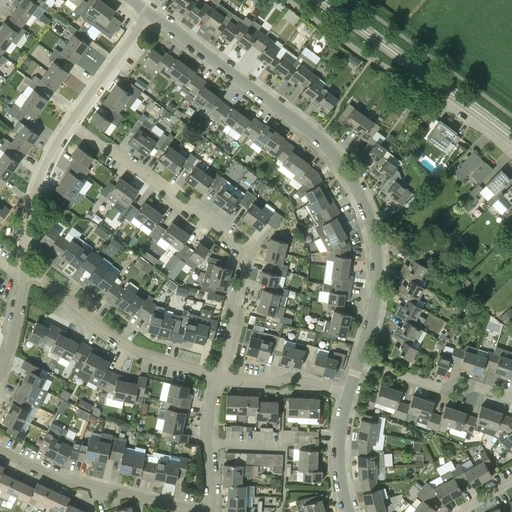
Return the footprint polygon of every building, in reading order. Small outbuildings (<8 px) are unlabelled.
[(44,3),(39,0),(19,0),(19,1),(17,0),(15,0),(14,2),(31,15),(38,5),(41,7),(44,3)] [(78,14),(87,2),(83,0),(69,0),(77,6),(73,11),(78,14)] [(95,19),(106,4),(100,0),(94,0),(91,5),(87,2),(78,14),(83,18),(86,13),(95,19)] [(184,17),(195,2),(192,0),(172,0),(171,3),(176,7),(174,9),(184,17)] [(25,23),(31,15),(14,2),(12,5),(15,7),(11,12),(13,14),(9,20),(25,32),(26,31),(21,27),(24,23),(25,23)] [(203,23),(214,9),(205,2),(201,7),(195,2),(184,17),(195,25),(200,19),(203,22),(203,23)] [(219,2),(214,9),(203,23),(209,28),(207,30),(217,38),(218,36),(226,25),(226,24),(233,15),(234,14),(219,2)] [(106,4),(95,19),(104,26),(100,31),(105,35),(114,23),(109,19),(115,11),(106,4)] [(246,30),(248,27),(239,20),(239,19),(233,15),(226,24),(226,25),(218,36),(217,38),(219,35),(229,43),(234,37),(237,40),(235,43),(236,43),(239,38),(239,39),(246,30)] [(266,35),(268,33),(265,30),(263,33),(258,30),(261,26),(254,20),(253,21),(248,17),(246,20),(251,24),(248,28),(248,27),(246,30),(239,39),(239,38),(236,43),(246,51),(251,46),(256,49),(266,35)] [(16,44),(25,32),(9,20),(6,24),(3,22),(0,26),(0,34),(11,42),(11,41),(16,44)] [(67,43),(81,54),(88,45),(80,39),(83,34),(71,26),(68,31),(73,34),(67,43)] [(323,35),(317,31),(313,37),(319,41),(323,35)] [(274,55),(277,52),(272,47),(275,43),(268,37),(270,34),(268,33),(266,35),(256,49),(260,52),(256,58),(266,66),(274,56),(274,55)] [(1,55),(11,42),(0,34),(0,55),(1,55)] [(75,63),(81,54),(67,43),(60,52),(55,48),(51,53),(63,62),(67,57),(75,63)] [(338,50),(330,47),(327,53),(335,57),(338,50)] [(159,71),(170,56),(160,49),(157,53),(152,49),(143,62),(152,69),(153,68),(159,71)] [(60,67),(63,62),(51,53),(48,58),(53,62),(47,71),(61,81),(68,73),(60,67)] [(310,72),(310,71),(316,64),(301,53),(293,64),(292,63),(281,78),(282,78),(282,77),(292,84),(294,82),(299,86),(302,83),(301,82),(309,72),(310,72)] [(281,78),(292,63),(282,55),(279,59),(274,55),(274,56),(266,66),(264,69),(274,77),(276,74),(281,78)] [(32,61),(26,56),(22,62),(28,66),(32,61)] [(176,79),(186,66),(177,59),(176,60),(170,56),(159,71),(169,79),(172,75),(176,79)] [(357,62),(351,65),(354,72),(361,68),(357,62)] [(188,93),(199,78),(194,74),(195,73),(186,66),(176,79),(174,82),(178,86),(188,93)] [(55,90),(61,81),(47,71),(40,79),(35,75),(34,77),(32,76),(30,79),(32,80),(31,81),(43,89),(47,85),(55,90)] [(318,92),(322,87),(316,83),(320,78),(310,71),(310,72),(309,72),(301,82),(302,83),(299,86),(300,86),(301,85),(305,88),(301,94),(311,101),(318,92)] [(43,89),(31,81),(26,77),(23,82),(33,89),(26,99),(41,109),(48,100),(40,94),(43,89)] [(202,106),(211,92),(207,89),(210,85),(199,78),(188,93),(185,98),(199,109),(202,106)] [(143,82),(139,88),(143,91),(147,85),(143,82)] [(110,93),(124,104),(131,95),(136,98),(139,94),(128,86),(125,90),(116,84),(110,93)] [(318,92),(311,101),(309,104),(318,112),(321,109),(326,114),(338,99),(327,91),(322,88),(322,87),(318,92)] [(418,94),(410,88),(398,105),(406,110),(418,94)] [(214,120),(225,105),(219,101),(221,99),(211,92),(202,106),(206,109),(204,113),(214,120)] [(118,113),(124,104),(110,93),(103,102),(111,108),(108,113),(119,121),(123,117),(118,113)] [(168,102),(162,98),(158,103),(164,107),(168,102)] [(34,118),(41,109),(26,99),(20,107),(15,103),(11,108),(23,117),(26,112),(34,118)] [(354,129),(364,115),(349,103),(336,120),(345,127),(347,124),(354,129)] [(231,127),(241,114),(232,108),(231,109),(225,105),(214,120),(224,128),(227,124),(231,127)] [(23,117),(11,108),(8,112),(7,113),(20,122),(23,117)] [(172,115),(166,111),(163,115),(168,119),(172,115)] [(431,116),(424,111),(419,118),(426,122),(431,116)] [(119,121),(108,113),(104,118),(96,112),(89,121),(104,132),(111,122),(116,126),(119,121)] [(247,137),(258,121),(249,114),(246,118),(241,114),(231,127),(240,134),(241,132),(247,137)] [(370,139),(371,138),(380,126),(364,115),(354,129),(361,134),(358,137),(364,141),(367,143),(358,155),(367,144),(370,139)] [(137,150),(147,135),(138,128),(142,123),(137,120),(129,131),(134,135),(127,143),(137,150)] [(262,147),(264,144),(274,131),(265,124),(264,126),(258,121),(247,137),(262,147)] [(461,138),(455,134),(440,123),(426,141),(447,156),(461,138)] [(197,131),(202,135),(207,128),(202,124),(197,131)] [(17,134),(32,145),(39,136),(24,125),(17,134)] [(277,158),(288,143),(283,139),(284,138),(274,131),(264,144),(269,148),(267,151),(277,158)] [(159,148),(167,137),(162,133),(156,142),(147,135),(137,150),(146,156),(154,145),(159,148)] [(25,154),(32,145),(17,134),(11,142),(6,139),(2,144),(14,152),(17,147),(25,154)] [(166,166),(177,152),(168,145),(172,140),(167,137),(159,148),(163,151),(157,160),(166,166)] [(376,163),(382,156),(386,149),(390,144),(389,142),(385,148),(371,138),(370,139),(367,144),(358,155),(361,158),(367,162),(370,158),(376,163)] [(290,171),(300,158),(295,154),(298,151),(288,143),(277,158),(274,162),(280,166),(278,169),(287,176),(290,171)] [(10,157),(14,152),(2,144),(0,146),(0,149),(4,153),(0,157),(0,163),(12,172),(19,163),(10,157)] [(232,150),(226,145),(223,149),(229,154),(232,150)] [(71,164),(86,176),(90,170),(87,167),(93,158),(78,147),(71,156),(75,158),(71,164)] [(479,184),(493,170),(473,151),(452,173),(461,181),(468,174),(479,184)] [(186,168),(194,157),(190,153),(186,159),(177,152),(166,166),(175,173),(181,165),(186,168)] [(390,176),(397,167),(382,156),(376,163),(368,173),(372,175),(377,179),(380,176),(386,181),(389,177),(390,176)] [(194,187),(204,172),(195,165),(199,160),(194,157),(186,168),(191,172),(185,180),(194,187)] [(302,185),(317,173),(316,172),(308,167),(309,165),(300,158),(290,171),(287,176),(291,179),(289,184),(297,190),(302,185)] [(0,177),(5,181),(12,172),(0,163),(0,177)] [(82,181),(86,176),(71,164),(68,168),(70,170),(62,180),(78,192),(84,182),(82,181)] [(497,200),(503,194),(499,190),(510,180),(501,170),(485,185),(494,194),(486,202),(490,207),(497,200)] [(214,188),(222,177),(217,174),(213,179),(204,172),(194,187),(203,193),(209,185),(214,188)] [(309,203),(324,195),(321,190),(325,188),(317,173),(302,185),(297,190),(296,191),(300,198),(305,195),(309,203)] [(405,188),(390,176),(389,177),(386,181),(376,194),(380,196),(385,200),(388,197),(395,202),(399,196),(405,201),(411,193),(405,188)] [(221,207),(232,192),(223,186),(226,181),(222,177),(214,188),(218,192),(212,200),(221,207)] [(118,199),(129,185),(120,178),(114,186),(109,182),(101,194),(106,198),(110,193),(118,199)] [(71,201),(78,192),(62,180),(56,189),(58,191),(54,198),(70,209),(74,202),(71,201)] [(266,186),(260,181),(256,187),(262,191),(266,186)] [(473,197),(482,189),(477,184),(469,193),(470,194),(473,197)] [(497,200),(506,209),(502,213),(507,218),(511,213),(511,184),(503,194),(497,200)] [(125,218),(134,207),(129,203),(138,191),(129,185),(118,199),(127,206),(121,215),(125,218)] [(243,206),(252,194),(247,191),(241,199),(232,192),(221,207),(230,213),(239,202),(243,206)] [(251,224),(261,210),(252,203),(256,198),(252,194),(243,206),(248,209),(242,217),(251,224)] [(324,195),(309,203),(319,219),(320,218),(336,209),(331,199),(327,201),(324,195)] [(143,223),(153,209),(144,202),(139,210),(134,207),(125,218),(130,222),(134,217),(143,223)] [(0,223),(9,212),(0,205),(0,223)] [(153,238),(161,227),(157,224),(162,215),(153,209),(143,223),(152,230),(148,235),(153,238)] [(327,235),(341,227),(338,222),(342,220),(336,209),(320,218),(319,219),(313,222),(314,224),(316,222),(319,227),(315,229),(317,231),(318,233),(319,235),(321,238),(327,235)] [(90,219),(94,214),(91,212),(88,210),(83,218),(90,219)] [(266,222),(270,226),(279,214),(274,211),(270,216),(261,210),(251,224),(260,230),(266,222)] [(279,214),(270,226),(275,229),(283,218),(279,214)] [(170,243),(180,229),(172,223),(166,230),(161,227),(153,238),(157,242),(161,237),(170,243)] [(53,253),(64,238),(59,234),(60,231),(51,225),(40,240),(49,247),(47,249),(53,253)] [(330,250),(350,247),(345,238),(346,237),(341,227),(327,235),(321,238),(320,238),(327,251),(330,250)] [(180,258),(188,247),(184,244),(190,236),(180,229),(170,243),(179,250),(176,255),(180,258)] [(69,262),(80,246),(84,241),(78,237),(73,237),(70,242),(64,238),(53,253),(58,257),(60,255),(69,262)] [(267,249),(285,254),(288,243),(270,238),(267,249)] [(188,247),(180,258),(180,259),(184,262),(185,262),(188,257),(198,264),(208,250),(199,243),(193,251),(188,247)] [(86,269),(97,254),(91,250),(89,253),(80,246),(69,262),(78,268),(80,265),(86,269)] [(332,267),(348,270),(350,258),(348,258),(350,247),(330,250),(329,261),(333,261),(332,267)] [(282,265),(285,254),(267,249),(264,260),(274,263),(272,268),(286,272),(288,266),(282,265)] [(140,254),(145,258),(148,253),(143,250),(140,254)] [(97,285),(108,269),(99,263),(102,258),(97,254),(86,269),(91,274),(88,278),(97,285)] [(175,265),(176,263),(179,259),(173,254),(169,260),(175,265)] [(211,275),(228,280),(231,269),(222,266),(223,261),(209,257),(207,263),(214,264),(211,275)] [(417,284),(418,284),(423,286),(425,285),(426,283),(426,280),(421,278),(427,267),(412,259),(408,266),(404,264),(398,274),(410,280),(417,284)] [(153,267),(146,262),(144,264),(141,269),(148,274),(153,267)] [(179,270),(174,266),(170,272),(175,276),(179,270)] [(348,275),(348,270),(332,267),(331,278),(332,278),(332,280),(324,279),(323,284),(351,288),(352,276),(348,275)] [(285,278),(286,272),(272,268),(271,274),(261,271),(258,282),(274,286),(274,287),(275,287),(276,287),(279,276),(285,278)] [(107,301),(119,285),(113,281),(117,276),(108,269),(97,285),(106,291),(102,297),(107,301)] [(459,269),(454,275),(458,279),(464,273),(459,269)] [(424,288),(418,284),(417,284),(410,280),(398,274),(409,280),(406,287),(402,284),(396,294),(407,301),(408,301),(415,305),(422,308),(425,303),(418,299),(424,288)] [(226,291),(228,280),(211,275),(208,286),(202,284),(200,290),(214,294),(216,288),(226,291)] [(349,300),(351,288),(323,284),(322,291),(329,292),(327,303),(329,304),(343,306),(344,300),(349,300)] [(124,309),(135,294),(126,287),(124,289),(119,285),(107,301),(113,305),(114,302),(124,309)] [(288,290),(276,287),(275,287),(274,287),(272,292),(263,290),(260,301),(277,306),(278,306),(283,307),(288,290)] [(196,289),(189,288),(188,294),(194,296),(196,289)] [(459,293),(454,302),(460,305),(465,296),(459,293)] [(141,316),(152,302),(154,299),(149,295),(147,298),(146,298),(144,300),(135,294),(124,309),(133,316),(135,313),(141,316)] [(413,325),(422,308),(415,305),(408,301),(407,301),(396,294),(396,295),(407,301),(403,307),(399,304),(394,315),(404,321),(405,321),(412,325),(413,325)] [(278,306),(277,306),(260,301),(257,312),(266,314),(265,320),(279,324),(280,318),(275,316),(278,306)] [(158,334),(163,315),(165,308),(156,305),(152,302),(141,316),(149,322),(147,331),(158,334)] [(341,313),(343,306),(329,304),(327,309),(333,311),(330,321),(325,320),(325,321),(348,327),(351,315),(341,313)] [(455,305),(450,314),(456,317),(461,308),(455,305)] [(511,315),(507,310),(500,317),(506,324),(511,318),(511,315)] [(174,341),(179,323),(173,321),(174,318),(163,315),(158,334),(168,337),(167,339),(174,341)] [(200,317),(198,323),(193,341),(204,344),(206,337),(213,339),(218,321),(200,317)] [(193,341),(198,323),(187,320),(186,325),(179,323),(174,341),(181,343),(182,338),(193,341)] [(46,343),(54,327),(44,321),(41,325),(36,323),(28,339),(38,344),(40,340),(46,343)] [(345,337),(348,327),(325,321),(322,331),(321,330),(320,336),(334,340),(335,334),(345,337)] [(413,325),(412,325),(405,321),(404,321),(400,327),(397,325),(391,335),(403,342),(410,346),(410,345),(411,346),(414,340),(417,342),(423,331),(413,325)] [(60,356),(69,339),(63,336),(65,332),(54,327),(46,343),(44,348),(50,351),(60,356)] [(261,339),(263,333),(246,328),(243,342),(248,344),(246,353),(257,356),(261,339)] [(275,351),(279,337),(263,333),(261,339),(257,356),(267,359),(270,350),(275,351)] [(417,349),(411,346),(410,345),(410,346),(403,342),(391,335),(391,336),(402,342),(398,348),(394,346),(389,356),(408,366),(417,349)] [(289,365),(295,343),(284,340),(285,339),(279,337),(275,351),(281,353),(278,362),(289,365)] [(78,359),(86,345),(78,341),(77,343),(69,339),(60,356),(70,361),(71,359),(77,362),(78,359)] [(308,360),(312,346),(306,344),(306,346),(295,343),(289,365),(300,368),(303,358),(308,360)] [(86,345),(78,359),(85,363),(81,369),(91,374),(100,357),(94,355),(96,351),(86,345)] [(470,374),(476,354),(478,348),(467,345),(462,350),(460,349),(456,363),(460,364),(459,367),(467,370),(466,373),(470,374)] [(322,374),(327,356),(316,353),(318,348),(312,346),(308,360),(314,361),(311,371),(322,374)] [(456,363),(460,349),(454,347),(450,358),(439,355),(434,371),(441,374),(440,377),(444,378),(449,361),(456,363)] [(504,379),(511,359),(511,354),(511,351),(496,347),(494,353),(490,367),(494,369),(494,372),(501,374),(500,378),(504,379)] [(490,367),(494,353),(488,351),(486,358),(476,354),(470,374),(472,375),(473,372),(481,374),(484,365),(490,367)] [(327,356),(322,374),(333,377),(336,367),(341,369),(345,355),(334,352),(333,358),(327,356)] [(103,389),(112,373),(106,370),(110,362),(100,357),(91,374),(101,379),(98,385),(97,386),(103,389)] [(23,380),(40,389),(46,379),(38,375),(42,369),(24,360),(21,368),(28,371),(23,380)] [(123,401),(127,382),(122,381),(123,376),(117,375),(112,373),(103,389),(113,394),(112,399),(123,401)] [(142,397),(144,389),(146,378),(139,377),(137,384),(127,382),(123,401),(134,403),(136,396),(142,397)] [(36,398),(40,389),(23,380),(17,394),(15,393),(13,395),(31,404),(40,408),(43,402),(36,398)] [(166,402),(189,406),(192,394),(187,394),(188,388),(170,384),(166,401),(166,402)] [(385,405),(391,388),(380,384),(377,395),(371,393),(367,407),(372,409),(375,401),(385,405)] [(399,418),(404,403),(398,402),(402,392),(391,388),(385,405),(396,408),(393,416),(399,418)] [(27,410),(31,404),(13,395),(12,398),(14,399),(8,412),(25,421),(30,411),(27,410)] [(236,414),(237,396),(226,395),(225,414),(236,414)] [(418,416),(423,399),(413,395),(409,405),(404,403),(399,418),(404,420),(407,412),(418,416)] [(246,415),(247,396),(237,396),(236,414),(246,415)] [(257,402),(257,397),(247,396),(246,415),(256,415),(255,421),(256,421),(256,415),(257,415),(257,402)] [(298,418),(299,399),(288,398),(287,417),(298,418)] [(308,418),(309,399),(299,399),(298,418),(308,418)] [(309,399),(308,418),(318,419),(319,400),(309,399)] [(431,429),(436,414),(431,412),(434,403),(423,399),(418,416),(428,419),(426,427),(431,429)] [(166,402),(166,401),(163,400),(161,408),(166,409),(164,420),(183,424),(185,414),(188,414),(189,406),(166,402)] [(67,410),(70,405),(64,402),(61,407),(67,410)] [(267,402),(257,402),(257,415),(256,415),(256,421),(267,421),(267,402)] [(267,402),(267,421),(277,421),(278,402),(267,402)] [(93,406),(87,403),(84,408),(90,411),(93,406)] [(95,406),(92,413),(98,417),(101,413),(100,409),(95,406)] [(450,427),(456,410),(445,406),(442,416),(436,414),(431,429),(437,431),(439,423),(450,427)] [(486,427),(491,409),(481,406),(477,418),(471,416),(466,431),(472,433),(475,423),(486,427)] [(504,431),(511,417),(502,414),(502,413),(491,409),(486,427),(496,430),(497,429),(504,431)] [(466,431),(471,416),(466,415),(466,413),(456,410),(450,427),(460,430),(461,429),(466,431)] [(20,431),(25,421),(8,412),(3,423),(9,426),(6,432),(23,441),(27,434),(20,431)] [(359,430),(376,433),(378,423),(377,422),(378,417),(363,414),(362,420),(361,420),(359,430)] [(91,415),(88,420),(94,423),(97,418),(91,415)] [(181,433),(183,424),(164,420),(162,431),(161,437),(168,439),(168,440),(187,443),(189,435),(181,433)] [(54,459),(62,442),(52,437),(54,433),(48,430),(40,446),(46,449),(44,454),(54,459)] [(374,445),(376,433),(359,430),(357,442),(359,442),(359,449),(373,450),(373,445),(374,445)] [(114,458),(118,437),(112,436),(112,434),(102,432),(100,441),(95,460),(107,462),(108,457),(114,458)] [(77,460),(81,442),(80,442),(80,441),(73,440),(69,437),(65,436),(62,442),(54,459),(64,464),(67,458),(77,460)] [(126,439),(124,438),(118,437),(114,458),(121,460),(119,471),(129,474),(133,455),(123,453),(125,442),(126,439)] [(95,460),(100,441),(89,439),(88,443),(81,442),(77,460),(88,462),(89,458),(95,460)] [(313,446),(313,444),(293,443),(293,449),(298,450),(298,460),(317,461),(317,450),(312,450),(312,446),(313,446)] [(384,451),(373,450),(359,449),(359,457),(357,457),(358,468),(375,467),(384,466),(384,451)] [(474,467),(482,482),(492,476),(487,467),(492,464),(485,452),(479,455),(483,461),(474,467)] [(146,479),(152,455),(145,453),(144,457),(133,455),(129,474),(141,477),(141,478),(146,479)] [(164,482),(168,463),(158,460),(158,456),(152,455),(146,479),(155,481),(155,480),(164,482)] [(168,463),(164,482),(175,484),(177,475),(184,477),(188,459),(180,457),(170,455),(168,463)] [(316,471),(317,461),(298,460),(298,471),(303,471),(309,471),(310,471),(316,471)] [(252,465),(251,465),(245,465),(239,465),(233,465),(223,464),(223,476),(242,476),(251,476),(252,465)] [(482,482),(474,467),(464,473),(460,466),(455,469),(462,481),(467,478),(472,487),(482,482)] [(0,496),(2,498),(12,478),(1,473),(4,468),(3,467),(0,473),(0,489),(1,490),(0,492),(0,496)] [(362,486),(376,483),(375,478),(376,478),(375,467),(358,468),(359,479),(360,479),(362,486)] [(457,484),(462,481),(455,469),(450,472),(454,478),(444,484),(452,498),(462,493),(457,484)] [(309,471),(303,471),(302,481),(321,482),(321,471),(316,471),(310,471),(309,471)] [(241,486),(242,476),(223,476),(222,486),(227,486),(227,487),(228,487),(228,486),(241,487),(241,486)] [(12,478),(2,498),(7,500),(10,494),(16,497),(23,483),(12,478)] [(452,498),(444,484),(435,490),(427,482),(421,490),(432,499),(437,493),(443,504),(452,498)] [(24,510),(34,488),(23,483),(16,497),(23,500),(19,507),(24,510)] [(37,509),(47,488),(37,483),(34,489),(34,488),(24,510),(28,502),(35,505),(34,507),(37,509)] [(365,504),(382,500),(379,489),(378,489),(376,483),(362,486),(363,493),(362,494),(365,504)] [(227,496),(246,497),(254,497),(254,486),(241,486),(241,487),(228,486),(228,487),(227,487),(227,496)] [(52,507),(59,493),(47,488),(37,509),(42,511),(46,504),(52,507)] [(428,504),(432,499),(421,490),(416,495),(422,500),(415,509),(419,511),(435,511),(436,511),(428,504)] [(63,511),(70,499),(59,493),(52,507),(58,510),(57,511),(63,511)] [(319,495),(302,500),(305,511),(316,511),(324,510),(319,495)] [(245,507),(246,497),(227,496),(226,506),(245,507)] [(76,511),(78,509),(67,504),(70,499),(63,511),(76,511)] [(382,500),(365,504),(367,511),(384,511),(386,511),(382,500)]
